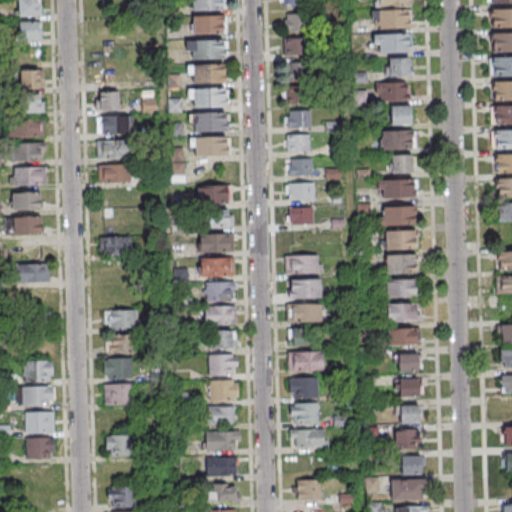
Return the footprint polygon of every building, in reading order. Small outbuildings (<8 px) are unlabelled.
[(17,0),(17,16),(39,16),(39,0),(17,0)] [(191,0),(192,10),(222,10),(222,0),(191,0)] [(409,0),(377,0),(378,10),(371,10),(371,28),(410,27),(409,0)] [(511,8),(490,8),(490,27),(511,27),(511,8)] [(284,30),(303,30),(303,14),(284,14),(284,30)] [(225,16),(191,16),(191,33),(225,33),(225,16)] [(41,40),(41,21),(18,21),(18,40),(41,40)] [(491,51),(511,51),(511,32),(491,32),(491,51)] [(410,34),(373,34),(373,52),(410,52),(410,34)] [(283,38),(283,54),(304,54),(304,38),(283,38)] [(225,59),(225,40),(189,40),(189,59),(225,59)] [(511,56),(490,57),(490,75),(511,75),(511,56)] [(384,76),(411,76),(411,58),(384,58),(384,76)] [(309,79),(309,63),(284,63),(284,79),(309,79)] [(225,83),(225,65),(191,65),(191,83),(225,83)] [(41,69),(20,69),(19,88),(41,89),(41,69)] [(511,99),(511,80),(491,80),(491,100),(511,99)] [(411,101),(411,81),(373,81),(373,101),(411,101)] [(283,102),(309,102),(309,85),(283,85),(283,102)] [(189,107),(226,107),(226,88),(189,88),(189,107)] [(94,91),(94,110),(120,109),(119,91),(94,91)] [(41,95),(15,95),(15,112),(41,112),(41,95)] [(387,105),(387,124),(410,124),(410,105),(387,105)] [(511,105),(490,105),(490,124),(511,123),(511,105)] [(310,127),(310,110),(283,110),(283,127),(310,127)] [(192,131),(228,131),(228,112),(192,112),(192,131)] [(128,115),(95,115),(95,133),(128,133),(128,115)] [(12,136),(44,136),(44,120),(12,120),(12,136)] [(380,149),(415,149),(415,129),(380,129),(380,149)] [(489,148),(511,147),(511,129),(489,129),(489,148)] [(284,151),(309,151),(309,134),(284,134),(284,151)] [(228,137),(193,137),(193,155),(228,155),(228,137)] [(127,140),(96,140),(96,158),(127,158),(127,140)] [(44,161),(44,143),(13,143),(13,161),(44,161)] [(511,172),(511,153),(492,154),(492,172),(511,172)] [(415,173),(415,154),(390,154),(390,173),(415,173)] [(312,175),(312,158),(286,158),(286,175),(312,175)] [(129,164),(97,164),(97,181),(129,181),(129,164)] [(44,185),(44,167),(11,167),(11,185),(44,185)] [(511,197),(511,177),(494,178),(494,197),(511,197)] [(376,179),(376,197),(415,197),(415,179),(376,179)] [(313,199),(313,182),(286,182),(286,199),(313,199)] [(195,185),(195,204),(230,204),(230,185),(195,185)] [(12,192),(12,209),(40,209),(40,192),(12,192)] [(511,202),(496,203),(496,220),(511,220),(511,202)] [(415,206),(377,206),(377,226),(415,226),(415,206)] [(313,224),(313,207),(287,207),(287,224),(313,224)] [(231,227),(231,210),(206,210),(206,227),(231,227)] [(41,215),(16,215),(16,233),(41,233),(41,215)] [(383,231),(383,249),(415,249),(415,231),(383,231)] [(204,252),(231,252),(231,234),(204,234),(204,252)] [(97,236),(97,256),(130,256),(130,236),(97,236)] [(511,250),(497,251),(497,269),(511,269),(511,250)] [(417,272),(417,254),(383,254),(383,272),(417,272)] [(284,273),(321,273),(321,255),(284,255),(284,273)] [(233,258),(198,258),(198,277),(233,277),(233,258)] [(49,282),(49,263),(17,263),(17,282),(49,282)] [(511,275),(495,276),(495,293),(511,292),(511,275)] [(319,297),(319,279),(286,279),(286,297),(319,297)] [(379,297),(418,297),(418,279),(379,279),(379,297)] [(234,282),(202,282),(202,302),(234,302),(234,282)] [(288,304),(320,303),(320,322),(289,323),(288,304)] [(420,321),(420,303),(385,303),(385,321),(420,321)] [(204,306),(236,305),(236,324),(205,325),(204,306)] [(136,328),(136,310),(104,310),(104,328),(136,328)] [(22,313),(21,325),(46,327),(47,315),(22,313)] [(511,322),(500,323),(500,342),(511,342),(511,322)] [(419,345),(419,328),(389,328),(389,345),(419,345)] [(286,346),(316,346),(316,329),(286,329),(286,346)] [(234,349),(234,332),(207,332),(207,349),(234,349)] [(135,335),(106,335),(106,351),(135,351),(135,335)] [(44,336),(19,336),(19,355),(44,355),(44,336)] [(511,366),(511,348),(499,349),(499,366),(511,366)] [(287,351),(287,370),(322,370),(322,351),(287,351)] [(418,354),(394,354),(394,371),(418,371),(418,354)] [(208,355),(208,376),(236,376),(236,355),(208,355)] [(102,378),(131,378),(131,358),(102,358),(102,378)] [(52,362),(23,362),(22,382),(51,383),(52,362)] [(500,393),(511,392),(511,374),(500,374),(500,393)] [(288,377),(288,398),(316,398),(316,377),(288,377)] [(397,378),(397,397),(420,397),(420,378),(397,378)] [(208,381),(208,401),(236,401),(236,381),(208,381)] [(132,384),(104,384),(104,404),(132,404),(132,384)] [(21,388),(21,407),(53,407),(53,388),(21,388)] [(317,402),(288,402),(288,423),(317,423),(317,402)] [(397,406),(397,423),(418,423),(418,406),(397,406)] [(235,408),(204,408),(204,425),(235,425),(235,408)] [(53,413),(23,413),(23,434),(53,434),(53,413)] [(511,443),(511,425),(502,425),(502,444),(511,443)] [(289,446),(324,446),(324,429),(289,429),(289,446)] [(400,445),(419,443),(418,430),(399,432),(400,445)] [(204,449),(239,449),(239,432),(204,432),(204,449)] [(133,435),(104,435),(104,456),(133,456),(133,435)] [(53,439),(23,439),(23,458),(53,458),(53,439)] [(511,451),(503,452),(503,471),(511,470),(511,451)] [(420,455),(398,455),(398,474),(420,474),(420,455)] [(235,457),(203,457),(203,476),(235,476),(235,457)] [(366,493),(376,493),(376,478),(366,478),(366,493)] [(296,479),(296,499),(319,499),(319,479),(296,479)] [(388,480),(388,501),(425,501),(425,480),(388,480)] [(208,502),(237,502),(237,485),(208,485),(208,502)] [(134,486),(107,486),(107,506),(134,506),(134,486)] [(501,511),(511,511),(511,503),(501,503),(501,511)]
